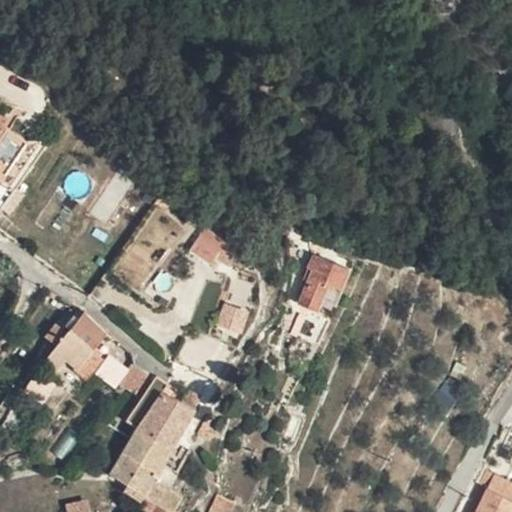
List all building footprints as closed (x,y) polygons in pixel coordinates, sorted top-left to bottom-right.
[(0,171),(11,180),(35,145),(18,130),(26,119),(11,109),(0,122),(0,171)] [(51,149),(35,145),(11,180),(21,189),(51,149)] [(216,260),(232,238),(213,224),(198,244),(216,260)] [(143,274),(140,270),(146,267),(137,249),(112,262),(123,284),(143,274)] [(341,255),(318,249),(314,265),(320,267),(311,303),(328,308),(330,299),(341,255)] [(353,258),(341,255),(330,299),(344,302),(353,258)] [(96,313),(81,333),(106,353),(108,350),(120,335),(96,313)] [(70,347),(80,333),(73,328),(62,341),(70,347)] [(106,353),(81,333),(80,333),(70,347),(69,349),(82,360),(92,367),(90,370),(100,377),(111,364),(109,361),(103,357),(106,353)] [(82,360),(69,349),(59,361),(72,371),(82,360)] [(112,358),(106,353),(103,357),(109,361),(112,358)] [(149,393),(161,371),(146,361),(133,383),(149,393)] [(44,402),(53,383),(32,374),(24,393),(44,402)] [(167,375),(151,401),(164,409),(174,392),(179,383),(167,375)] [(151,429),(183,445),(205,411),(174,392),(164,409),(158,419),(151,429)] [(145,411),(158,419),(164,409),(151,401),(145,411)] [(125,472),(167,500),(184,511),(186,511),(197,496),(180,484),(203,453),(196,447),(189,457),(179,451),(183,445),(151,429),(125,472)] [(475,511),(511,511),(511,484),(486,471),(474,484),(486,490),(475,511)] [(245,511),(249,505),(229,495),(220,511),(245,511)] [(184,511),(167,500),(160,511),(184,511)]
